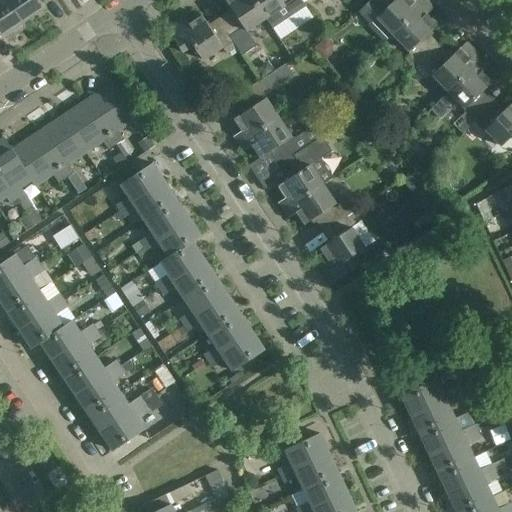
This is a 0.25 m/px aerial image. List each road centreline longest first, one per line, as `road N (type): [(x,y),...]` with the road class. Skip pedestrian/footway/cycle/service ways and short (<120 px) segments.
road 1 (residential): [(418,511),(329,325),(114,12)]
road 2 (residential): [(0,91),(114,12)]
road 3 (residential): [(108,511),(37,398)]
